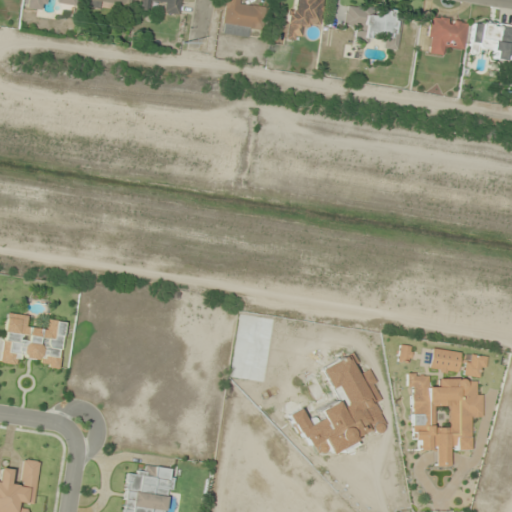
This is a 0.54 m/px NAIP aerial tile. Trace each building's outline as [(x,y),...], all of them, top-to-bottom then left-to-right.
[(23,0),(23,8),(42,10),(43,1),(74,4),(74,0),(23,0)] [(86,0),(86,5),(129,10),(129,0),(86,0)] [(138,0),(137,9),(148,10),(149,2),(162,3),(161,13),(177,14),(178,0),(138,0)] [(222,0),(221,35),(246,36),(247,30),(259,30),(261,6),(239,5),(238,0),(222,0)] [(320,0),(288,0),(286,37),(300,38),(301,25),(319,26),(320,0)] [(394,51),(399,21),(388,19),(389,12),(344,5),(341,25),(353,27),(351,36),(382,40),(380,49),(394,51)] [(465,19),(427,17),(425,55),(442,56),(443,49),(463,50),(465,19)] [(509,62),(511,38),(511,25),(471,21),(469,46),(490,49),(488,59),(509,62)] [(0,335),(0,362),(18,365),(18,361),(56,365),(61,322),(44,320),(43,329),(24,326),(25,315),(3,313),(0,335)] [(406,363),(406,346),(395,346),(395,363),(406,363)] [(455,352),(426,349),(424,369),(453,373),(455,352)] [(480,356),(462,355),(461,376),(479,377),(480,356)] [(466,450),(467,417),(478,417),(478,394),(472,394),(472,381),(433,379),(433,386),(423,385),(424,375),(403,374),(403,387),(410,387),(407,449),(431,450),(430,466),(445,466),(445,450),(466,450)] [(123,472),(119,511),(164,511),(169,469),(141,465),(141,474),(123,472)]
